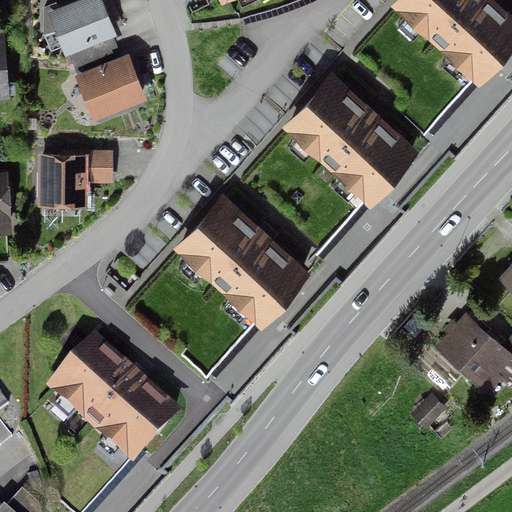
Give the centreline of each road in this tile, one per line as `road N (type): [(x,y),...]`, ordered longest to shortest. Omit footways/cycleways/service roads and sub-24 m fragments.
road 1 (primary): [(511,144),(343,329),(193,511)]
road 2 (residential): [(160,0),(179,90),(165,167),(108,233),(0,315)]
